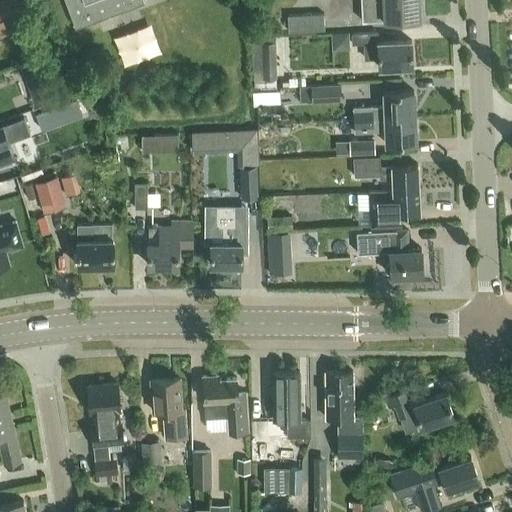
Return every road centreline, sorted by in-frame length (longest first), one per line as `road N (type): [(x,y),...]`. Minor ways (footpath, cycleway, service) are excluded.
road 1 (tertiary): [(35,331),(102,324),(488,327)]
road 2 (unclassified): [(488,327),(475,0)]
road 3 (residential): [(65,511),(35,331)]
